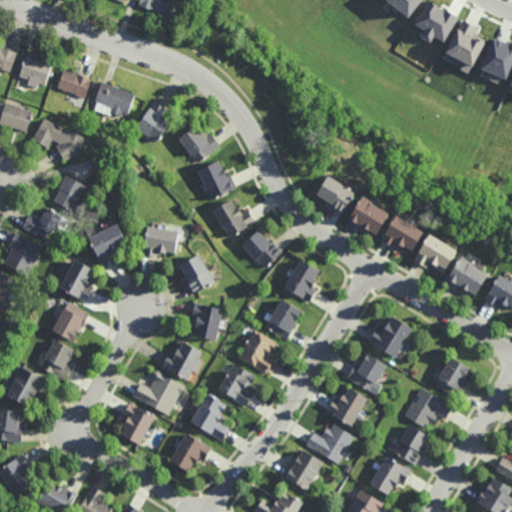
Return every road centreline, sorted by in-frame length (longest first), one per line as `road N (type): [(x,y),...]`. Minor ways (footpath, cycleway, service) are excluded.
road 1 (residential): [(511,349),(308,222),(282,190),(249,122),(209,79),(0,0)]
road 2 (residential): [(374,265),(275,428),(205,511)]
road 3 (residential): [(143,304),(83,427),(97,446),(205,511)]
road 4 (residential): [(511,370),(428,511)]
